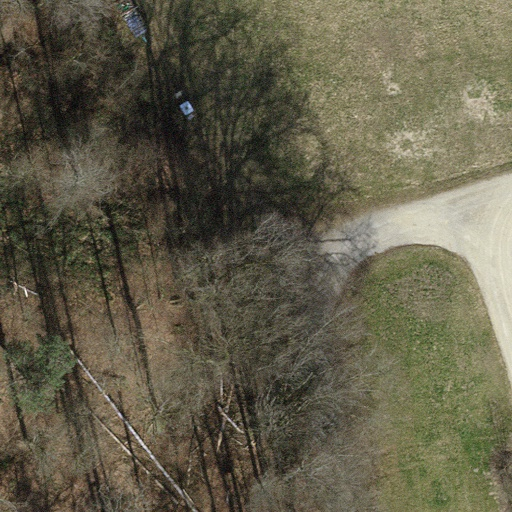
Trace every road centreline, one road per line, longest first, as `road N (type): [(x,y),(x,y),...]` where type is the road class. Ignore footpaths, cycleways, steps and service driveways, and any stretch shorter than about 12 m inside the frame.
road 1 (track): [(474,207),(335,254),(308,282),(389,448),(371,511)]
road 2 (track): [(308,282),(124,0)]
road 3 (track): [(511,327),(474,207)]
